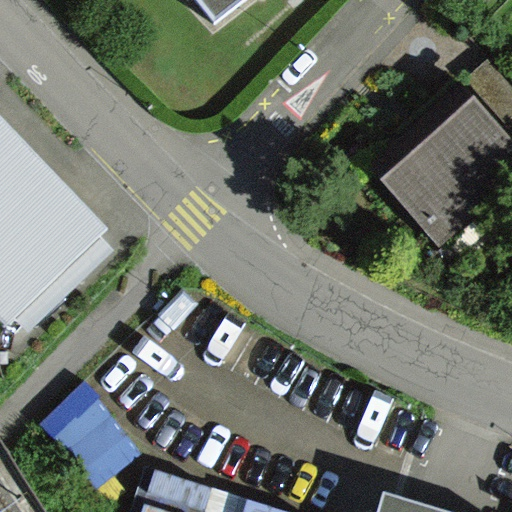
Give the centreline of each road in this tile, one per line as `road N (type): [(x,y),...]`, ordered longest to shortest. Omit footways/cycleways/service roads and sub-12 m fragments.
road 1 (residential): [(511,400),(318,314),(188,222)]
road 2 (residential): [(383,0),(188,222)]
road 3 (residential): [(188,222),(0,422)]
road 4 (residential): [(188,222),(0,24)]
